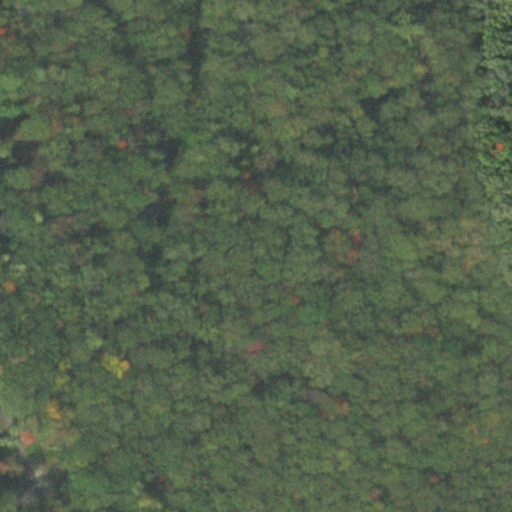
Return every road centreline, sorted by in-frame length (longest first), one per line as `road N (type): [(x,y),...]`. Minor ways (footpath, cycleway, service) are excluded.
road 1 (track): [(149,201),(103,29),(66,0)]
road 2 (track): [(0,134),(52,144),(149,201)]
